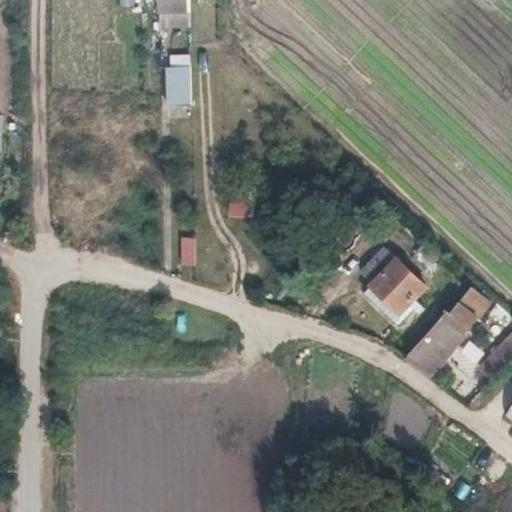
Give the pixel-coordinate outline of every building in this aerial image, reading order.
[(192,11),(192,0),(159,0),(160,12),(192,11)] [(194,106),(193,72),(170,73),(171,106),(194,106)] [(442,256),(430,243),(421,252),(434,264),(442,256)] [(195,272),(195,253),(184,253),(184,273),(195,272)] [(403,313),(428,286),(397,258),(373,284),(403,313)] [(139,306),(141,292),(88,285),(86,298),(139,306)] [(453,348),(492,297),(477,286),(444,328),(438,324),(407,359),(428,375),(440,363),(432,357),(443,342),(453,348)] [(137,323),(139,306),(86,298),(84,316),(137,323)] [(485,391),(511,361),(511,346),(510,345),(476,382),(485,391)]
